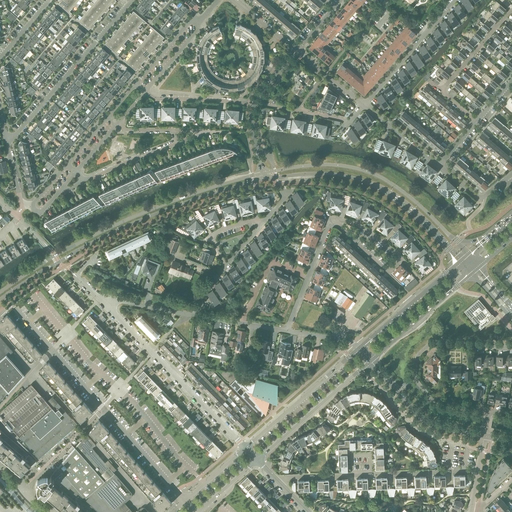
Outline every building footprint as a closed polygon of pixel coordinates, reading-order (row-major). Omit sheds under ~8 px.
[(24,10),(27,6),(21,0),(17,4),(24,10)] [(69,12),(72,9),(71,8),(61,0),(58,0),(60,2),(58,4),(71,15),(72,14),(69,12)] [(77,6),(70,0),(61,0),(71,8),(72,9),(74,6),(77,8),(78,7),(77,6)] [(96,0),(96,1),(108,11),(109,9),(108,8),(110,6),(103,0),(96,0)] [(150,5),(144,0),(143,0),(140,4),(147,9),(149,11),(150,12),(151,11),(150,10),(152,7),(150,5)] [(183,4),(189,9),(190,10),(192,7),(197,11),(199,9),(198,8),(202,3),(198,0),(192,0),(190,2),(187,0),(183,4)] [(266,2),(263,0),(261,0),(257,5),(261,9),(266,2)] [(312,8),(318,0),(317,0),(311,0),(308,4),(308,3),(307,4),(312,8)] [(322,4),(318,0),(312,8),(316,12),(322,4)] [(355,11),(359,7),(351,0),(347,4),(355,11)] [(462,3),(460,6),(463,11),(466,8),(467,9),(472,6),(470,3),(468,0),(460,0),(461,0),(462,3)] [(106,13),(108,11),(96,1),(93,4),(91,2),(90,3),(91,3),(103,14),(105,12),(106,13)] [(505,9),(496,1),(491,7),(492,9),(494,10),(491,13),(496,17),(498,14),(495,11),(497,9),(502,13),(505,9)] [(261,9),(265,12),(270,6),(266,2),(261,9)] [(101,16),(103,14),(91,3),(90,3),(89,4),(91,6),(89,9),(90,10),(101,19),(102,17),(101,16)] [(182,3),(178,8),(185,13),(189,9),(183,4),(182,3)] [(18,17),(24,10),(17,4),(14,9),(11,11),(13,13),(13,12),(18,17)] [(149,11),(147,9),(140,4),(137,8),(136,10),(144,17),(149,11)] [(352,15),(355,11),(347,4),(344,8),(352,15)] [(460,6),(459,5),(454,8),(455,11),(453,14),(453,15),(456,19),(458,22),(462,18),(461,17),(465,14),(463,11),(460,6)] [(265,12),(269,16),(275,10),(270,6),(265,12)] [(55,8),(51,12),(58,17),(61,13),(55,8)] [(178,8),(175,12),(182,17),(185,13),(178,8)] [(344,8),(340,12),(348,19),(352,15),(344,8)] [(84,10),(83,11),(96,22),(98,20),(99,21),(101,19),(90,10),(89,9),(86,12),(84,10)] [(279,13),(275,10),(269,16),(273,20),(279,13)] [(94,24),(96,22),(83,11),(82,12),(84,14),(82,17),(94,27),(95,26),(94,24)] [(496,17),(491,13),(488,11),(483,16),(484,18),(486,20),(483,23),(488,27),(490,24),(487,20),(489,18),(494,23),(497,19),(496,17)] [(51,12),(47,16),(55,23),(59,19),(57,18),(58,17),(51,12)] [(130,13),(128,14),(140,25),(143,22),(145,24),(146,23),(133,12),(131,14),(130,13)] [(178,22),(182,17),(175,12),(171,16),(178,22)] [(340,12),(337,17),(345,24),(348,19),(340,12)] [(273,20),(277,23),(283,17),(279,13),(273,20)] [(458,22),(456,19),(453,15),(453,14),(452,13),(447,16),(448,19),(446,23),(449,27),(452,24),(453,26),(458,22)] [(138,28),(140,25),(128,14),(127,16),(128,17),(126,20),(139,31),(140,30),(138,28)] [(47,16),(44,20),(50,26),(52,27),(55,23),(47,16)] [(174,26),(178,22),(171,16),(168,20),(174,26)] [(82,17),(79,20),(77,18),(76,19),(88,30),(91,28),(92,29),(94,27),(82,17)] [(277,23),(281,27),(287,20),(283,17),(277,23)] [(337,17),(333,21),(341,28),(345,24),(337,17)] [(44,20),(40,24),(47,30),(50,26),(44,20)] [(138,32),(139,31),(126,20),(124,22),(123,21),(121,23),(133,33),(136,30),(138,32)] [(171,30),(174,26),(168,20),(165,24),(171,30)] [(287,20),(281,27),(286,30),(291,24),(291,23),(287,20)] [(488,27),(483,23),(480,20),(475,25),(476,27),(478,29),(475,32),(480,36),(482,33),(479,30),(481,28),(486,32),(489,28),(488,27)] [(338,32),(341,28),(333,21),(330,25),(338,32)] [(441,27),(439,31),(442,35),(445,32),(446,34),(451,30),(449,27),(446,23),(445,21),(440,25),(441,27)] [(286,30),(290,34),(296,26),(292,22),(291,23),(291,24),(286,30)] [(131,36),(133,33),(121,23),(120,25),(121,26),(119,28),(132,39),(133,38),(131,36)] [(40,24),(37,28),(43,34),(47,30),(40,24)] [(167,34),(171,30),(165,24),(161,28),(160,29),(165,34),(166,33),(167,34)] [(240,37),(245,27),(239,24),(239,25),(236,24),(234,35),(236,35),(240,37)] [(330,25),(326,29),(334,36),(338,32),(330,25)] [(505,37),(505,36),(507,34),(511,38),(511,31),(511,30),(506,26),(505,25),(501,29),(503,31),(501,33),(498,36),(503,40),(505,37)] [(222,36),(218,26),(212,28),(212,29),(210,30),(216,39),(218,38),(222,36)] [(300,30),(296,26),(290,34),(294,37),(300,30)] [(406,26),(403,31),(411,38),(415,34),(406,26)] [(82,38),(85,34),(77,27),(74,31),(82,38)] [(153,30),(150,33),(162,43),(163,42),(162,40),(164,38),(151,27),(150,28),(153,30)] [(245,40),(252,32),(250,30),(251,30),(245,27),(240,37),(243,39),(245,40)] [(33,33),(40,38),(41,39),(45,35),(43,34),(37,28),(33,33)] [(114,31),(126,41),(129,38),(131,40),(132,39),(119,28),(117,30),(116,29),(114,31)] [(331,40),(334,36),(326,29),(323,33),(331,40)] [(434,35),(432,39),(435,44),(435,43),(438,40),(439,42),(444,38),(442,35),(439,31),(438,29),(433,33),(434,35)] [(478,41),(481,37),(480,36),(475,32),(472,29),(467,35),(467,37),(470,39),(467,42),(472,45),(474,42),(471,39),(472,37),(478,41)] [(216,39),(210,30),(207,32),(203,37),(212,43),(215,40),(216,39)] [(78,42),(82,38),(74,31),(70,35),(78,42)] [(124,44),(126,41),(114,31),(113,33),(114,34),(112,36),(125,47),(126,46),(124,44)] [(408,42),(411,38),(403,31),(399,35),(408,42)] [(255,34),(252,32),(245,40),(247,42),(249,45),(258,39),(255,34)] [(36,42),(40,38),(33,33),(30,36),(36,42)] [(160,45),(162,43),(150,33),(148,36),(145,34),(144,35),(157,46),(159,44),(160,45)] [(327,44),(331,40),(323,33),(319,37),(327,44)] [(78,42),(70,35),(66,39),(75,46),(78,42)] [(145,39),(143,41),(155,51),(156,50),(155,49),(157,46),(144,35),(143,37),(145,39)] [(396,39),(404,46),(408,42),(399,35),(396,39)] [(497,35),(493,39),(495,40),(493,42),(490,45),(495,49),(497,46),(497,45),(499,43),(506,50),(510,45),(503,40),(498,36),(497,35)] [(33,46),(36,42),(30,36),(26,41),(33,46)] [(124,48),(125,47),(112,36),(110,38),(109,37),(107,39),(119,49),(122,46),(124,48)] [(200,42),(199,45),(209,49),(210,47),(212,43),(203,37),(199,42),(200,42)] [(311,47),(326,46),(326,45),(327,44),(319,37),(316,41),(315,41),(314,41),(314,42),(314,43),(311,47)] [(427,44),(425,47),(428,52),(431,49),(432,50),(437,47),(435,43),(435,44),(432,39),(431,37),(426,41),(427,44)] [(71,51),(75,46),(66,39),(62,43),(65,45),(71,51)] [(117,52),(119,49),(107,39),(106,41),(107,42),(105,45),(118,55),(119,54),(117,52)] [(258,39),(249,45),(251,48),(252,51),(262,47),(261,45),(262,44),(258,39)] [(401,50),(404,46),(396,39),(392,43),(401,50)] [(470,51),(473,47),(472,45),(467,42),(464,39),(459,44),(459,46),(461,48),(459,51),(463,55),(466,52),(462,49),(464,46),(470,51)] [(29,50),(33,46),(26,41),(23,45),(29,50)] [(153,53),(155,51),(143,41),(141,44),(138,42),(137,43),(150,54),(152,52),(153,53)] [(148,57),(150,54),(137,43),(136,45),(138,47),(136,49),(148,60),(149,58),(148,57)] [(392,43),(389,47),(397,54),(401,50),(392,43)] [(489,44),(485,48),(498,59),(501,55),(495,49),(490,45),(489,44)] [(19,49),(26,55),(28,56),(31,52),(29,50),(23,45),(19,49)] [(65,45),(61,49),(67,55),(71,51),(65,45)] [(196,53),(207,55),(208,50),(209,49),(199,45),(198,47),(197,47),(196,53)] [(430,55),(428,52),(425,47),(424,45),(418,49),(420,52),(418,55),(418,56),(421,60),(424,57),(425,58),(430,55)] [(328,48),(326,46),(311,47),(310,47),(316,52),(315,52),(315,53),(316,53),(316,54),(317,54),(317,53),(320,56),(322,54),(328,48)] [(252,53),(253,57),(264,56),(264,50),(263,50),(262,47),(252,51),(252,53)] [(394,58),(397,54),(389,47),(385,51),(394,58)] [(102,48),(98,52),(107,60),(110,56),(108,54),(102,48)] [(325,59),(332,51),(328,48),(322,54),(320,56),(325,59)] [(462,60),(465,56),(463,55),(459,51),(456,48),(451,54),(451,56),(453,57),(451,60),(455,64),(458,61),(454,58),(456,56),(462,60)] [(26,55),(19,49),(16,53),(22,59),(26,55)] [(61,49),(57,53),(64,59),(67,55),(61,49)] [(146,62),(148,60),(136,49),(133,52),(131,50),(130,52),(143,63),(145,60),(146,62)] [(336,55),(332,51),(325,59),(329,63),(336,55)] [(385,51),(382,55),(390,63),(394,58),(385,51)] [(60,63),(64,59),(57,53),(56,52),(52,56),(54,57),(60,63)] [(103,64),(107,60),(98,52),(95,57),(101,62),(103,64)] [(141,65),(143,63),(130,52),(129,53),(131,55),(129,58),(141,68),(142,66),(141,65)] [(24,60),(22,59),(16,53),(12,57),(20,64),(24,60)] [(207,59),(207,55),(196,53),(196,60),(197,63),(207,61),(207,59)] [(481,53),(477,57),(490,68),(493,64),(487,58),(482,55),(481,53)] [(418,56),(418,55),(417,54),(411,57),(413,60),(411,64),(414,68),(417,65),(418,67),(423,63),(421,60),(418,56)] [(382,55),(378,59),(387,67),(390,63),(382,55)] [(511,68),(511,63),(508,61),(501,55),(498,59),(511,70),(511,68)] [(264,56),(253,57),(253,60),(252,63),(263,65),(263,63),(264,63),(264,56)] [(60,63),(54,57),(50,61),(57,67),(60,63)] [(95,57),(91,61),(98,66),(101,62),(95,57)] [(124,59),(123,60),(136,71),(138,68),(139,70),(141,68),(129,58),(126,61),(124,59)] [(457,66),(455,64),(451,60),(448,58),(443,63),(443,65),(445,67),(443,70),(447,74),(450,71),(446,67),(448,65),(453,70),(457,66)] [(383,71),(387,67),(378,59),(375,64),(383,71)] [(57,67),(50,61),(47,66),(53,71),(57,67)] [(91,61),(88,65),(96,72),(100,68),(98,66),(91,61)] [(199,72),(209,67),(208,63),(207,61),(197,63),(197,66),(199,72)] [(337,70),(341,74),(348,66),(344,62),(337,70)] [(416,71),(414,68),(411,64),(410,62),(404,66),(406,68),(404,72),(407,76),(410,73),(411,75),(416,71)] [(250,69),(259,74),(263,69),(262,69),(263,65),(252,63),(252,65),(250,69)] [(473,63),(469,67),(482,78),(485,74),(479,68),(474,64),(473,63)] [(45,64),(42,68),(50,75),(53,71),(47,66),(45,64)] [(375,64),(371,68),(379,75),(383,71),(375,64)] [(506,75),(505,74),(500,70),(493,64),(490,68),(503,79),(506,75)] [(84,69),(91,75),(93,76),(96,72),(88,65),(84,69)] [(300,71),(303,68),(300,65),(291,76),(293,78),(296,74),(298,76),(301,72),(300,71)] [(1,70),(2,76),(10,74),(13,73),(12,68),(9,69),(4,66),(3,66),(2,66),(2,67),(1,68),(1,69),(1,70)] [(341,74),(345,77),(352,69),(348,66),(341,74)] [(131,70),(127,67),(122,73),(129,79),(132,75),(132,74),(133,73),(131,70)] [(203,77),(204,79),(212,72),(211,71),(209,67),(199,72),(202,77),(203,77)] [(445,79),(449,75),(447,74),(443,70),(440,67),(435,72),(435,74),(437,76),(435,79),(439,83),(442,80),(438,77),(440,75),(445,79)] [(46,79),(50,75),(42,68),(38,72),(46,79)] [(371,68),(368,72),(376,79),(379,75),(371,68)] [(84,69),(80,73),(87,79),(91,75),(84,69)] [(246,74),(254,81),(256,79),(259,74),(250,69),(248,72),(246,74)] [(345,77),(349,81),(356,73),(352,69),(345,77)] [(399,76),(397,80),(400,85),(400,84),(403,81),(404,83),(409,79),(407,76),(404,72),(403,70),(397,74),(399,76)] [(38,72),(34,76),(43,83),(46,79),(38,72)] [(125,83),(129,79),(122,73),(120,72),(117,76),(119,77),(125,83)] [(206,82),(211,85),(217,76),(214,74),(212,72),(204,79),(206,82)] [(373,83),(376,79),(368,72),(364,76),(370,81),(371,81),(373,83)] [(465,72),(461,76),(474,87),(477,83),(471,77),(466,73),(465,72)] [(80,73),(77,77),(83,83),(87,79),(80,73)] [(354,82),(355,82),(360,76),(356,73),(349,81),(353,84),(354,82)] [(245,75),(241,78),(246,87),(252,84),(251,84),(254,81),(246,74),(245,75)] [(485,74),(482,78),(494,89),(498,84),(496,83),(492,79),(485,74)] [(32,86),(37,90),(43,83),(34,76),(33,78),(35,79),(33,82),(34,83),(32,86)] [(219,89),(223,79),(221,78),(217,76),(211,85),(216,89),(217,88),(219,89)] [(362,78),(361,77),(360,76),(355,82),(354,82),(353,84),(356,87),(356,88),(356,89),(357,89),(358,89),(364,93),(362,78)] [(371,81),(370,81),(364,76),(362,78),(364,93),(368,88),(369,88),(370,88),(370,87),(370,86),(373,83),(371,81)] [(77,77),(73,81),(80,87),(83,83),(77,77)] [(119,77),(115,82),(122,87),(125,83),(119,77)] [(303,80),(301,83),(299,82),(296,88),(293,91),(300,96),(306,86),(304,85),(305,85),(304,85),(306,83),(308,84),(312,80),(308,77),(305,81),(303,80)] [(235,80),(238,90),(241,89),(241,90),(246,87),(241,78),(237,79),(235,80)] [(402,87),(400,84),(400,85),(397,80),(396,78),(390,82),(392,84),(390,88),(393,93),(396,90),(397,91),(402,87)] [(229,91),(229,80),(225,80),(223,79),(219,89),(222,90),(222,91),(229,91)] [(235,91),(238,90),(235,80),(234,80),(229,80),(229,91),(235,92),(235,91)] [(82,89),(80,87),(73,81),(70,85),(79,93),(82,89)] [(456,81),(453,86),(466,96),(469,92),(463,87),(458,83),(456,81)] [(115,82),(112,85),(118,91),(122,87),(115,82)] [(477,83),(474,87),(486,98),(490,94),(488,93),(484,89),(477,83)] [(1,87),(4,92),(5,92),(14,90),(17,89),(15,84),(13,85),(4,87),(3,87),(1,87)] [(75,97),(79,93),(70,85),(66,89),(73,95),(75,97)] [(112,85),(108,90),(115,95),(118,91),(112,85)] [(329,86),(323,98),(328,101),(333,90),(329,86)] [(395,96),(393,93),(390,88),(389,86),(383,90),(385,93),(383,96),(386,101),(388,98),(390,99),(395,96)] [(419,94),(423,98),(431,89),(426,86),(422,90),(421,89),(418,92),(419,94)] [(106,88),(103,92),(111,100),(115,95),(108,90),(106,88)] [(69,99),(73,95),(66,89),(63,94),(69,99)] [(423,98),(427,101),(435,93),(431,89),(423,98)] [(453,89),(450,92),(448,94),(453,98),(454,96),(457,93),(453,89)] [(333,90),(328,101),(334,104),(336,99),(340,101),(342,97),(338,94),(333,90)] [(103,92),(99,96),(108,104),(111,100),(103,92)] [(482,103),(480,102),(476,98),(469,92),(466,96),(473,102),(471,105),(474,108),(476,106),(478,107),(482,103)] [(439,96),(435,93),(427,101),(432,105),(439,96)] [(63,94),(59,98),(66,103),(69,99),(63,94)] [(383,96),(382,95),(376,98),(378,101),(375,105),(379,108),(381,106),(383,108),(388,104),(386,101),(383,96)] [(104,108),(108,104),(99,96),(96,100),(104,108)] [(432,105),(436,108),(443,100),(439,96),(432,105)] [(62,108),(66,103),(59,98),(56,102),(62,108)] [(317,111),(323,112),(328,101),(323,98),(317,111)] [(18,105),(18,106),(20,105),(19,100),(17,100),(7,103),(7,102),(5,103),(9,108),(9,107),(18,105)] [(92,105),(93,105),(101,112),(104,108),(96,100),(92,105)] [(436,108),(440,112),(447,103),(443,100),(436,108)] [(334,104),(328,101),(323,112),(333,114),(334,111),(334,109),(332,108),(334,104)] [(55,103),(51,107),(58,113),(61,109),(55,103)] [(440,112),(444,115),(451,107),(447,103),(440,112)] [(18,106),(18,105),(9,107),(9,108),(11,113),(11,114),(12,115),(12,116),(13,116),(14,116),(15,116),(16,116),(16,115),(19,111),(18,106)] [(89,109),(91,110),(97,116),(101,112),(93,105),(89,109)] [(51,107),(47,112),(54,117),(58,113),(51,107)] [(444,115),(448,119),(455,110),(451,107),(444,115)] [(212,109),(211,109),(210,122),(216,122),(216,121),(217,121),(217,122),(220,123),(221,119),(221,117),(218,116),(218,117),(216,117),(217,110),(212,109)] [(87,114),(94,120),(97,116),(91,110),(87,114)] [(231,122),(232,110),(225,110),(225,113),(224,112),(223,112),(223,117),(225,117),(224,122),(225,122),(225,123),(231,124),(231,122)] [(231,124),(236,124),(238,124),(238,123),(239,111),(232,110),(231,122),(231,124)] [(448,119),(452,122),(459,114),(455,110),(448,119)] [(402,122),(408,116),(404,112),(403,112),(402,111),(399,114),(401,115),(398,118),(402,122)] [(50,121),(54,117),(47,112),(44,116),(50,121)] [(363,118),(360,122),(359,123),(362,127),(363,127),(363,128),(367,126),(372,122),(372,121),(370,119),(372,117),(368,113),(367,115),(366,113),(362,115),(362,117),(363,118)] [(90,124),(94,120),(87,114),(84,118),(90,124)] [(452,122),(456,126),(463,117),(459,114),(452,122)] [(40,120),(47,125),(49,127),(52,123),(50,121),(44,116),(40,120)] [(278,117),(277,117),(272,116),(272,118),(267,117),(266,124),(271,125),(270,127),(276,128),(278,117)] [(412,119),(408,116),(402,122),(407,126),(412,119)] [(78,122),(80,123),(86,128),(90,124),(84,118),(82,117),(78,122)] [(468,121),(463,117),(456,126),(460,129),(461,129),(462,130),(466,125),(465,124),(468,121)] [(495,117),(488,125),(496,132),(497,132),(503,125),(499,121),(495,117)] [(416,123),(412,119),(407,126),(411,129),(416,123)] [(40,120),(37,124),(43,130),(47,125),(40,120)] [(356,126),(353,130),(352,131),(355,135),(356,135),(359,132),(360,134),(365,130),(363,128),(363,127),(362,127),(359,123),(360,122),(359,121),(355,124),(355,125),(356,126)] [(418,121),(416,123),(411,129),(415,133),(420,126),(422,124),(418,121)] [(37,124),(33,128),(40,134),(43,130),(37,124)] [(79,124),(75,128),(82,134),(85,130),(79,124)] [(321,125),(320,125),(318,136),(323,137),(324,136),(328,137),(330,128),(321,126),(321,125)] [(503,125),(497,132),(501,136),(507,128),(503,125)] [(78,138),(82,134),(75,128),(73,126),(72,128),(74,130),(72,132),(78,138)] [(424,130),(420,126),(415,133),(419,136),(424,130)] [(42,135),(40,134),(33,128),(30,132),(38,139),(42,135)] [(507,128),(501,136),(505,139),(511,132),(507,128)] [(348,145),(352,141),(353,142),(358,138),(356,135),(355,135),(352,131),(353,130),(352,129),(348,132),(348,133),(349,134),(344,141),(348,145)] [(429,133),(424,130),(419,136),(423,140),(429,133)] [(75,142),(78,138),(72,132),(68,136),(75,142)] [(433,137),(429,133),(423,140),(427,143),(433,137)] [(475,141),(479,144),(483,148),(484,147),(490,140),(487,138),(481,133),(475,141)] [(71,146),(75,142),(68,136),(65,141),(71,146)] [(437,140),(433,137),(427,143),(431,147),(437,140)] [(382,142),(377,140),(374,148),(379,150),(379,151),(384,153),(388,143),(383,141),(382,142)] [(441,144),(437,140),(431,147),(435,150),(441,144)] [(484,147),(488,150),(494,144),(490,140),(484,147)] [(20,151),(28,149),(31,148),(29,143),(27,143),(22,141),(21,141),(20,141),(19,142),(19,143),(18,144),(18,145),(19,145),(18,145),(19,149),(17,149),(17,151),(20,151)] [(68,150),(71,146),(65,141),(61,145),(68,150)] [(442,142),(441,144),(435,150),(440,154),(447,145),(442,142)] [(394,145),(388,143),(384,153),(390,156),(394,145)] [(498,147),(494,144),(488,150),(492,154),(498,147)] [(61,145),(58,149),(64,154),(68,150),(61,145)] [(222,148),(221,148),(225,154),(227,157),(233,154),(236,153),(237,153),(235,151),(237,149),(237,150),(237,149),(235,148),(233,147),(231,146),(229,145),(229,146),(229,149),(228,149),(226,148),(225,148),(222,148)] [(496,157),(502,151),(498,147),(492,154),(496,157)] [(17,151),(16,151),(20,156),(20,157),(32,154),(31,148),(28,149),(20,151),(17,151)] [(215,149),(221,156),(222,158),(227,157),(225,154),(221,148),(218,148),(215,149)] [(61,158),(64,154),(58,149),(54,153),(61,158)] [(217,160),(222,158),(221,156),(215,149),(214,149),(212,150),(210,150),(216,158),(217,160)] [(213,162),(217,160),(216,158),(210,150),(206,152),(211,159),(213,162)] [(406,151),(405,152),(400,161),(405,164),(411,154),(406,151)] [(506,154),(502,151),(496,157),(500,161),(506,154)] [(208,163),(213,162),(211,159),(206,152),(201,154),(207,161),(208,163)] [(55,165),(61,158),(54,153),(50,157),(52,158),(50,161),(55,165)] [(20,157),(20,156),(18,156),(17,157),(21,161),(21,162),(31,160),(33,159),(32,154),(20,157)] [(203,165),(208,163),(207,161),(201,154),(196,156),(202,163),(203,165)] [(416,157),(411,154),(405,164),(410,167),(416,157)] [(500,161),(499,162),(504,165),(508,169),(511,164),(511,159),(510,158),(508,156),(506,154),(500,161)] [(199,167),(203,165),(202,163),(196,156),(192,157),(196,163),(197,165),(199,167)] [(194,169),(199,167),(197,165),(196,163),(192,157),(187,159),(192,166),(194,169)] [(453,166),(457,170),(461,173),(467,166),(467,167),(468,166),(464,162),(460,158),(453,166)] [(189,170),(194,169),(192,166),(187,159),(182,161),(188,168),(189,170)] [(185,172),(189,170),(188,168),(182,161),(178,162),(183,170),(185,172)] [(180,174),(185,172),(183,170),(178,162),(173,164),(178,172),(180,174)] [(34,164),(32,165),(23,167),(22,167),(20,167),(24,172),(33,170),(35,169),(34,164)] [(175,176),(180,174),(178,172),(173,164),(168,166),(174,173),(175,176)] [(419,173),(424,177),(431,168),(427,164),(419,173)] [(171,177),(175,176),(174,173),(168,166),(164,168),(169,175),(171,177)] [(471,170),(467,167),(467,166),(461,173),(466,177),(471,170)] [(166,179),(171,177),(169,175),(164,168),(159,169),(165,177),(166,179)] [(436,172),(431,168),(424,177),(429,181),(436,172)] [(156,181),(155,180),(154,178),(158,176),(155,173),(154,173),(151,169),(151,170),(147,173),(144,174),(150,181),(152,183),(156,181)] [(154,178),(155,180),(156,181),(160,179),(161,181),(166,179),(165,177),(159,169),(154,171),(155,173),(158,176),(154,178)] [(466,177),(470,180),(475,174),(471,170),(466,177)] [(147,185),(152,183),(150,181),(144,174),(139,176),(145,183),(147,185)] [(480,177),(479,177),(475,174),(470,180),(474,184),(480,177)] [(26,183),(36,180),(36,181),(38,180),(37,175),(34,175),(25,177),(23,178),(23,177),(23,178),(26,183)] [(139,176),(135,178),(141,185),(143,187),(147,185),(145,183),(139,176)] [(474,184),(478,187),(482,191),(485,188),(488,185),(489,183),(484,180),(480,176),(479,177),(480,177),(474,184)] [(130,180),(136,187),(138,190),(143,187),(141,185),(135,178),(130,180)] [(37,186),(36,181),(36,180),(26,183),(28,184),(29,188),(29,189),(30,190),(31,191),(33,191),(34,191),(33,190),(37,186)] [(133,192),(138,190),(136,187),(130,180),(126,182),(132,189),(133,192)] [(442,192),(450,184),(446,180),(438,188),(442,192)] [(129,194),(133,192),(132,189),(126,182),(121,185),(127,192),(129,194)] [(454,188),(450,184),(442,192),(447,196),(454,188)] [(124,196),(129,194),(127,192),(121,185),(117,187),(123,193),(124,196)] [(120,198),(124,196),(123,193),(117,187),(112,189),(118,196),(120,198)] [(115,200),(120,198),(118,196),(112,189),(107,191),(113,198),(115,200)] [(103,193),(109,200),(111,202),(115,200),(113,198),(107,191),(103,193)] [(106,204),(111,202),(109,200),(103,193),(98,195),(99,196),(102,199),(98,202),(99,203),(101,205),(104,202),(106,204)] [(263,200),(264,210),(270,209),(269,202),(272,201),(271,193),(267,194),(268,196),(262,197),(262,200),(263,200)] [(294,207),(297,204),(298,205),(304,202),(302,199),(303,197),(299,193),(298,194),(297,193),(292,196),(294,199),(291,202),(294,207)] [(342,200),(337,199),(335,209),(340,210),(342,203),(345,204),(346,199),(344,198),(345,196),(343,195),(342,200)] [(93,196),(88,199),(95,205),(96,207),(101,205),(99,203),(98,202),(102,199),(99,196),(96,199),(93,196)] [(346,212),(351,214),(352,213),(355,204),(352,203),(352,201),(349,200),(351,197),(349,197),(349,200),(346,199),(345,204),(348,205),(346,212)] [(455,204),(459,209),(467,201),(463,197),(455,204)] [(95,205),(88,199),(84,201),(90,208),(92,210),(96,207),(95,205)] [(92,210),(90,208),(84,201),(80,203),(86,210),(88,212),(92,210)] [(287,207),(284,210),(287,215),(290,212),(291,214),(297,210),(294,207),(291,202),(290,201),(285,204),(287,207)] [(471,206),(467,201),(459,209),(463,213),(466,210),(469,213),(473,210),(470,207),(471,206)] [(88,212),(86,210),(80,203),(75,206),(81,212),(83,214),(88,212)] [(352,213),(351,214),(357,216),(360,206),(355,204),(352,213)] [(230,218),(227,208),(227,205),(221,207),(222,209),(224,219),(230,218)] [(83,214),(81,212),(75,206),(71,208),(77,215),(79,217),(83,214)] [(79,217),(77,215),(71,208),(66,210),(72,217),(74,219),(79,217)] [(280,223),(283,220),(284,222),(290,218),(287,215),(284,210),(283,209),(278,213),(280,215),(277,218),(280,223)] [(362,218),(367,221),(372,212),(367,209),(362,218)] [(74,219),(72,217),(66,210),(62,213),(68,219),(70,221),(74,219)] [(208,212),(209,214),(213,224),(218,221),(214,212),(213,210),(208,212)] [(375,213),(372,212),(367,221),(372,224),(378,213),(376,212),(375,213)] [(70,221),(68,219),(62,213),(57,215),(64,222),(66,224),(70,221)] [(315,216),(313,221),(322,225),(324,220),(319,218),(320,215),(314,213),(313,216),(315,216)] [(208,226),(213,224),(209,214),(204,217),(208,226)] [(66,224),(64,222),(57,215),(53,217),(61,226),(66,224)] [(61,226),(53,217),(49,220),(55,226),(57,228),(61,226)] [(197,219),(195,217),(189,223),(192,225),(198,233),(203,229),(198,224),(199,223),(201,221),(200,219),(199,218),(197,219)] [(273,223),(270,226),(270,227),(273,232),(273,231),(276,228),(277,230),(283,226),(280,223),(277,218),(276,217),(271,221),(273,223)] [(378,227),(382,231),(388,223),(384,219),(378,227)] [(57,228),(55,226),(49,220),(44,222),(51,229),(52,231),(57,228)] [(322,225),(313,221),(311,226),(309,226),(308,229),(313,231),(314,228),(320,231),(322,225)] [(194,237),(198,233),(192,225),(189,223),(185,227),(183,226),(181,229),(189,233),(188,233),(190,234),(191,233),(194,237)] [(393,226),(388,223),(382,231),(386,234),(393,226)] [(266,232),(263,235),(266,240),(269,236),(270,238),(276,234),(273,231),(273,232),(270,227),(270,226),(269,225),(264,229),(266,232)] [(391,238),(395,242),(402,234),(400,232),(401,231),(399,229),(401,227),(400,226),(399,228),(397,227),(393,231),(396,233),(391,238)] [(189,234),(177,227),(175,231),(187,238),(189,234)] [(302,236),(306,238),(315,242),(318,236),(312,234),(313,231),(308,229),(307,232),(304,231),(302,236)] [(148,232),(142,235),(145,242),(152,239),(151,239),(150,238),(153,236),(151,233),(149,234),(148,232)] [(259,240),(256,243),(259,248),(262,245),(263,246),(268,243),(266,240),(263,235),(262,233),(257,237),(259,240)] [(406,238),(402,234),(395,242),(399,246),(404,240),(407,243),(409,240),(410,239),(409,237),(407,239),(406,238)] [(139,245),(145,242),(142,235),(136,238),(139,245)] [(332,242),(336,245),(342,239),(338,235),(336,237),(335,236),(331,240),(333,241),(332,242)] [(140,247),(139,245),(136,238),(130,240),(133,248),(134,250),(140,247)] [(301,245),(307,248),(308,245),(313,247),(315,242),(306,238),(304,243),(302,242),(301,245)] [(18,248),(20,247),(23,252),(29,248),(27,244),(26,245),(22,239),(15,243),(18,248)] [(171,239),(166,251),(174,254),(178,242),(171,239)] [(346,243),(342,239),(336,245),(340,249),(346,243)] [(130,240),(124,243),(127,251),(128,253),(134,250),(133,248),(130,240)] [(252,248),(249,251),(252,256),(255,253),(256,254),(261,251),(259,248),(256,243),(255,242),(250,245),(252,248)] [(127,251),(124,243),(118,246),(121,254),(127,251)] [(350,246),(346,243),(340,249),(344,253),(350,246)] [(404,250),(408,254),(415,247),(411,243),(404,250)] [(296,253),(299,254),(309,258),(311,253),(305,250),(307,248),(301,245),(299,244),(297,247),(298,248),(296,253)] [(21,253),(18,250),(17,250),(14,245),(7,249),(11,255),(13,254),(15,257),(21,253)] [(118,246),(112,249),(115,256),(121,254),(118,246)] [(352,248),(350,246),(344,253),(348,256),(352,253),(354,250),(352,248)] [(419,251),(415,247),(408,254),(411,258),(419,251)] [(212,251),(204,248),(201,258),(201,261),(206,263),(211,264),(213,259),(212,258),(212,251)] [(109,259),(115,256),(112,249),(105,252),(106,252),(107,254),(104,255),(106,258),(108,257),(109,259),(108,259),(109,259)] [(9,256),(5,250),(0,253),(0,256),(3,261),(4,260),(6,263),(12,259),(10,255),(9,256)] [(244,256),(242,259),(245,264),(248,261),(249,263),(254,259),(252,256),(249,251),(248,250),(243,254),(244,256)] [(358,254),(354,250),(352,253),(348,256),(352,260),(358,254)] [(307,263),(309,258),(299,254),(297,259),(296,258),(295,261),(300,264),(301,261),(307,263)] [(323,255),(321,260),(330,264),(332,259),(334,259),(334,258),(330,254),(328,257),(323,255)] [(362,258),(358,254),(352,260),(356,264),(362,258)] [(136,264),(143,267),(142,267),(143,267),(143,268),(142,269),(143,270),(143,271),(143,272),(144,273),(145,274),(145,275),(147,275),(147,274),(151,275),(153,271),(154,271),(157,272),(160,264),(148,260),(148,258),(143,256),(136,264)] [(415,263),(419,267),(427,261),(424,257),(415,263)] [(237,264),(235,267),(238,272),(241,269),(242,271),(247,267),(245,264),(242,259),(241,258),(236,262),(237,264)] [(356,264),(360,268),(366,261),(362,258),(356,264)] [(324,267),(323,270),(328,273),(330,269),(331,270),(333,265),(330,264),(321,260),(318,265),(324,267)] [(174,261),(169,272),(179,276),(179,274),(190,279),(193,270),(182,266),(183,265),(174,261)] [(370,265),(366,261),(360,268),(364,271),(370,265)] [(430,266),(427,261),(419,267),(422,272),(430,266)] [(374,269),(370,265),(364,271),(368,275),(374,269)] [(401,265),(397,270),(404,277),(408,272),(401,265)] [(240,275),(238,272),(235,267),(234,266),(229,270),(230,272),(228,275),(228,276),(231,280),(234,277),(235,279),(240,275)] [(264,310),(264,309),(269,312),(272,306),(271,306),(279,288),(276,287),(278,284),(286,288),(285,289),(291,292),(293,287),(294,287),(296,284),(295,283),(297,278),(291,276),(291,277),(281,272),(281,271),(278,270),(277,271),(274,269),(271,275),(269,280),(271,281),(269,284),(267,283),(266,287),(265,286),(263,290),(264,290),(259,301),(258,300),(256,306),(261,308),(261,309),(264,310)] [(378,272),(374,269),(368,275),(370,277),(369,279),(370,281),(372,279),(378,272)] [(316,271),(314,276),(324,280),(326,275),(327,276),(328,273),(323,270),(322,273),(316,271)] [(401,281),(404,277),(397,270),(393,274),(401,281)] [(382,276),(378,272),(372,279),(376,282),(382,276)] [(228,276),(228,275),(227,274),(222,278),(223,281),(221,283),(221,284),(224,289),(224,288),(227,285),(228,287),(233,283),(231,280),(228,276)] [(317,284),(316,287),(322,289),(323,286),(321,285),(324,280),(314,276),(312,282),(317,284)] [(386,280),(382,276),(376,282),(380,286),(386,280)] [(51,289),(57,283),(53,279),(47,285),(51,289)] [(390,283),(386,280),(380,286),(384,290),(390,283)] [(217,289),(214,292),(213,292),(217,297),(220,294),(221,295),(226,292),(224,288),(224,289),(221,284),(221,283),(220,282),(215,286),(217,289)] [(61,287),(57,283),(51,289),(54,293),(61,287)] [(394,287),(390,283),(384,290),(388,294),(394,287)] [(54,293),(58,297),(65,290),(61,287),(54,293)] [(309,287),(307,293),(317,297),(319,291),(320,292),(322,289),(316,287),(315,290),(309,287)] [(398,291),(394,287),(388,294),(392,297),(394,298),(397,295),(395,294),(398,291)] [(347,296),(351,298),(353,295),(345,289),(343,292),(347,296)] [(68,294),(65,290),(58,297),(62,301),(68,294)] [(209,297),(206,301),(210,305),(213,302),(214,304),(219,300),(217,297),(213,292),(214,292),(213,291),(207,294),(209,297)] [(347,310),(352,302),(352,301),(340,292),(334,301),(347,310)] [(351,313),(352,313),(360,320),(375,299),(372,297),(373,295),(371,293),(370,295),(366,292),(351,313)] [(315,301),(317,297),(307,293),(305,298),(311,300),(310,303),(315,305),(316,302),(315,301)] [(72,298),(68,294),(62,301),(66,304),(72,298)] [(66,304),(69,308),(76,302),(72,298),(66,304)] [(491,315),(478,299),(464,311),(471,320),(480,330),(489,322),(489,321),(490,320),(491,321),(495,318),(492,314),(491,315)] [(80,306),(76,302),(69,308),(73,312),(80,306)] [(80,306),(73,312),(77,316),(84,310),(80,306)] [(344,313),(338,309),(332,318),(338,322),(344,313)] [(7,315),(3,318),(4,319),(2,321),(1,320),(0,321),(0,330),(4,335),(4,334),(5,335),(15,327),(14,326),(16,324),(9,317),(7,315)] [(135,318),(137,319),(135,321),(135,320),(135,321),(140,326),(146,320),(141,315),(140,315),(141,316),(139,317),(137,315),(135,318)] [(83,322),(87,326),(93,320),(90,316),(83,322)] [(97,324),(93,320),(87,326),(91,330),(97,324)] [(140,326),(144,331),(150,325),(146,320),(140,326)] [(91,330),(94,334),(101,328),(97,324),(91,330)] [(149,335),(155,330),(150,325),(144,331),(149,335)] [(15,327),(5,335),(14,345),(24,337),(23,336),(24,334),(17,327),(16,328),(15,327)] [(160,335),(159,334),(162,332),(157,327),(155,330),(149,335),(154,340),(155,339),(157,341),(160,338),(158,336),(159,335),(160,335)] [(105,331),(101,328),(94,334),(98,338),(105,331)] [(206,344),(206,341),(209,329),(200,328),(198,338),(191,338),(190,346),(195,346),(196,341),(206,344)] [(244,342),(246,332),(238,330),(236,340),(238,340),(236,350),(242,352),(244,342)] [(98,338),(102,342),(109,335),(105,331),(98,338)] [(223,334),(213,332),(210,346),(208,353),(222,356),(223,353),(227,354),(228,346),(223,345),(223,346),(221,346),(223,334)] [(112,339),(109,335),(102,342),(106,346),(112,339)] [(24,337),(14,345),(23,355),(33,346),(32,345),(33,344),(26,336),(25,338),(24,337)] [(0,401),(15,384),(21,377),(20,375),(22,373),(7,357),(3,352),(9,347),(0,337),(0,401)] [(160,347),(164,351),(172,344),(174,341),(170,338),(168,340),(167,339),(164,341),(165,343),(160,347)] [(110,349),(116,343),(112,339),(106,346),(110,349)] [(268,354),(266,360),(271,361),(273,352),(269,351),(269,347),(270,342),(270,343),(267,342),(267,341),(263,340),(261,346),(258,345),(256,351),(260,351),(260,352),(268,354)] [(290,343),(281,342),(278,357),(286,358),(285,364),(289,364),(292,350),(288,349),(290,343)] [(120,347),(116,343),(110,349),(113,353),(120,347)] [(176,347),(172,344),(164,351),(168,355),(176,347)] [(309,350),(308,350),(309,347),(302,345),(301,349),(297,349),(295,358),(301,359),(302,356),(308,357),(309,350)] [(33,346),(23,355),(29,362),(29,363),(30,363),(31,363),(32,363),(33,362),(38,358),(39,359),(43,355),(35,346),(33,348),(33,346)] [(113,353),(117,357),(124,351),(120,347),(113,353)] [(180,351),(176,347),(168,355),(172,359),(180,351)] [(311,362),(315,362),(316,358),(322,360),(323,356),(324,356),(327,353),(324,353),(324,349),(318,348),(318,349),(314,349),(311,362)] [(128,355),(124,351),(117,357),(115,359),(119,363),(121,361),(128,355)] [(184,355),(180,351),(172,359),(176,363),(178,361),(180,363),(185,359),(186,358),(183,356),(184,355)] [(121,361),(125,365),(131,358),(128,355),(121,361)] [(481,367),(484,367),(484,355),(481,355),(481,356),(475,356),(475,365),(481,365),(481,367)] [(484,355),(484,367),(487,367),(488,365),(494,365),(494,356),(488,356),(488,355),(484,355)] [(503,365),(506,365),(506,355),(503,355),(503,357),(497,356),(497,365),(503,365)] [(431,381),(432,381),(434,383),(439,377),(440,361),(435,356),(432,359),(431,358),(426,364),(428,367),(428,368),(428,371),(429,371),(429,373),(426,376),(427,377),(426,378),(426,379),(426,380),(427,381),(428,381),(429,381),(430,380),(431,381)] [(135,362),(131,358),(125,365),(129,369),(135,362)] [(56,370),(48,361),(44,365),(45,366),(39,370),(39,371),(39,372),(39,373),(39,374),(45,381),(55,372),(55,371),(56,370)] [(184,372),(188,376),(196,368),(192,364),(192,365),(191,363),(186,368),(188,369),(184,372)] [(450,377),(461,377),(461,376),(465,376),(465,380),(471,380),(471,372),(465,372),(465,373),(461,373),(461,366),(450,366),(450,377)] [(200,372),(196,368),(188,376),(192,380),(200,372)] [(152,370),(147,375),(141,381),(139,383),(143,387),(145,385),(151,379),(149,377),(151,375),(152,375),(155,372),(152,370)] [(137,377),(141,381),(147,375),(143,371),(137,377)] [(55,372),(45,381),(54,391),(64,382),(63,381),(65,380),(57,372),(56,373),(55,372)] [(192,380),(196,384),(204,376),(200,372),(192,380)] [(196,384),(200,388),(208,380),(204,376),(196,384)] [(145,385),(148,389),(155,383),(151,379),(145,385)] [(241,396),(257,412),(260,415),(265,410),(264,409),(266,401),(273,400),(277,385),(256,379),(255,383),(253,383),(250,383),(249,383),(248,383),(248,384),(247,384),(246,384),(244,386),(241,383),(240,384),(235,379),(230,385),(236,391),(242,386),(246,390),(241,396)] [(200,388),(203,391),(211,384),(208,380),(200,388)] [(64,382),(54,391),(63,401),(73,392),(72,391),(73,390),(66,382),(65,383),(64,382)] [(159,387),(155,383),(148,389),(152,393),(159,387)] [(203,391),(207,395),(215,388),(211,384),(203,391)] [(485,386),(478,385),(477,389),(474,388),(473,394),(470,393),(470,397),(479,399),(480,395),(483,396),(484,390),(485,386)] [(152,393),(156,397),(162,390),(159,387),(152,393)] [(207,395),(211,399),(219,391),(215,388),(207,395)] [(166,394),(162,390),(156,397),(160,401),(166,394)] [(211,399),(215,403),(223,395),(219,391),(211,399)] [(73,392),(63,401),(72,411),(81,403),(80,402),(82,400),(75,392),(74,393),(73,392)] [(354,402),(352,393),(349,394),(349,395),(348,395),(347,394),(345,395),(346,396),(349,403),(354,402)] [(370,394),(367,393),(365,402),(370,404),(374,395),(372,395),(371,395),(370,395),(370,394)] [(160,401),(163,404),(170,398),(166,394),(160,401)] [(497,404),(498,394),(495,394),(495,395),(489,394),(488,403),(494,404),(494,403),(497,404)] [(502,395),(498,394),(497,404),(500,404),(499,405),(506,406),(507,397),(501,396),(502,395)] [(215,403),(219,407),(227,399),(223,395),(215,403)] [(375,407),(381,400),(380,399),(377,397),(377,398),(376,397),(375,396),(374,395),(370,404),(375,407)] [(339,399),(339,400),(345,407),(350,404),(349,403),(346,396),(343,398),(342,399),(341,399),(339,399)] [(174,402),(170,398),(163,404),(167,408),(174,402)] [(219,407),(222,411),(230,403),(227,399),(219,407)] [(334,404),(340,411),(341,411),(345,407),(339,400),(338,401),(338,402),(337,402),(334,404)] [(383,402),(381,400),(375,407),(379,410),(385,404),(384,403),(383,403),(382,402),(383,402)] [(230,403),(222,411),(226,415),(229,412),(234,407),(236,405),(233,401),(230,403)] [(81,403),(72,411),(72,412),(81,422),(87,417),(86,416),(90,412),(89,410),(90,409),(84,402),(82,404),(81,403)] [(167,408),(171,412),(178,406),(174,402),(167,408)] [(50,410),(19,437),(39,459),(41,457),(54,445),(78,425),(72,419),(58,403),(52,408),(50,405),(48,406),(47,407),(50,410)] [(329,410),(333,412),(337,415),(340,411),(334,404),(332,407),(332,408),(331,409),(329,410)] [(379,410),(380,412),(382,415),(386,412),(390,410),(388,407),(387,407),(386,407),(386,406),(385,404),(379,410)] [(181,410),(178,406),(171,412),(175,416),(179,412),(181,410)] [(238,411),(234,407),(229,412),(226,415),(230,419),(237,412),(238,411)] [(175,416),(179,420),(185,414),(181,410),(179,412),(175,416)] [(334,423),(335,420),(337,415),(333,412),(329,410),(329,412),(329,413),(329,414),(328,414),(327,414),(326,416),(331,422),(334,423)] [(390,410),(386,412),(382,415),(385,420),(386,421),(393,415),(392,414),(391,413),(391,412),(390,410)] [(230,419),(234,423),(242,415),(239,412),(238,411),(237,412),(230,419)] [(179,420),(182,424),(189,417),(185,414),(179,420)] [(234,423),(238,426),(245,419),(242,415),(234,423)] [(394,415),(393,415),(386,421),(391,426),(394,426),(397,418),(395,417),(394,417),(394,416),(394,415)] [(193,421),(189,417),(182,424),(186,428),(193,421)] [(249,423),(245,419),(238,426),(242,430),(246,426),(248,427),(250,424),(249,423)] [(188,433),(190,431),(196,425),(193,421),(186,428),(184,429),(188,433)] [(97,440),(98,441),(107,433),(107,432),(109,430),(102,423),(101,424),(99,422),(95,426),(94,426),(89,432),(97,441),(97,440)] [(320,426),(319,427),(323,434),(329,430),(329,427),(323,423),(322,425),(321,426),(320,426)] [(200,429),(196,425),(190,431),(194,435),(200,429)] [(401,436),(408,430),(407,430),(407,429),(406,429),(405,428),(406,428),(404,426),(396,428),(396,430),(400,436),(401,436)] [(319,437),(323,434),(319,427),(317,427),(317,428),(316,429),(313,431),(319,438),(319,437)] [(0,457),(20,475),(21,474),(36,461),(0,429),(0,457)] [(194,435),(198,439),(204,433),(200,429),(194,435)] [(408,431),(408,430),(401,436),(406,441),(411,434),(410,432),(409,433),(409,432),(408,431)] [(319,437),(319,438),(313,431),(311,432),(311,433),(310,433),(309,433),(308,434),(313,442),(313,443),(314,443),(319,439),(319,438),(319,437)] [(108,434),(107,433),(98,441),(107,451),(117,443),(116,442),(117,440),(110,432),(108,434)] [(208,437),(204,433),(198,439),(201,443),(208,437)] [(313,442),(308,434),(307,434),(307,435),(306,435),(305,435),(303,436),(306,444),(313,442)] [(411,447),(412,445),(416,437),(415,436),(414,436),(413,436),(413,435),(411,434),(406,441),(404,443),(405,445),(410,448),(411,447)] [(37,488),(37,489),(38,489),(38,490),(39,491),(39,492),(40,492),(41,493),(45,496),(46,495),(47,496),(48,497),(47,498),(63,511),(148,511),(145,509),(145,508),(144,508),(144,507),(143,507),(142,507),(141,508),(140,508),(135,511),(124,511),(120,507),(131,497),(132,496),(132,495),(132,494),(132,493),(131,493),(131,492),(92,448),(95,445),(87,435),(81,441),(67,458),(58,468),(49,479),(47,478),(48,478),(48,477),(47,477),(46,477),(44,477),(42,478),(40,479),(39,480),(38,480),(37,480),(39,482),(38,482),(38,483),(38,484),(37,484),(37,485),(37,486),(37,488)] [(297,438),(296,439),(301,446),(306,444),(303,436),(300,437),(300,438),(299,438),(298,438),(297,438)] [(201,443),(205,447),(212,441),(208,437),(201,443)] [(417,448),(422,441),(419,439),(418,439),(417,438),(416,437),(412,445),(411,447),(415,450),(417,448)] [(301,446),(296,439),(295,440),(294,441),(291,443),(290,443),(296,450),(297,450),(301,446)] [(376,440),(366,440),(366,449),(371,449),(371,444),(376,443),(376,441),(376,440)] [(215,445),(212,441),(205,447),(209,451),(215,445)] [(345,441),(345,445),(350,444),(350,449),(355,449),(355,441),(345,441)] [(428,446),(427,445),(426,444),(425,444),(425,443),(422,441),(417,448),(415,450),(416,450),(419,453),(428,446)] [(107,451),(116,461),(125,452),(126,450),(119,442),(117,443),(107,451)] [(286,448),(286,449),(293,454),(293,453),(296,450),(290,443),(288,445),(288,446),(287,447),(286,448)] [(374,448),(375,454),(383,453),(383,454),(386,454),(385,443),(379,443),(379,448),(374,448)] [(209,451),(213,455),(219,448),(215,445),(209,451)] [(347,455),(347,449),(342,450),(342,445),(341,445),(338,445),(338,455),(347,455)] [(421,457),(425,455),(432,451),(430,448),(429,447),(429,446),(428,445),(427,445),(428,446),(419,453),(421,457)] [(217,459),(223,452),(219,448),(213,455),(217,459)] [(283,455),(291,459),(294,454),(293,453),(293,454),(286,449),(286,450),(286,451),(285,452),(284,452),(283,455)] [(425,455),(427,460),(435,457),(435,456),(434,455),(433,455),(434,454),(432,451),(425,455)] [(126,453),(125,452),(116,461),(124,471),(134,463),(133,462),(135,460),(128,452),(126,453)] [(280,462),(289,464),(291,459),(283,455),(281,458),(282,459),(281,460),(280,462)] [(435,457),(427,460),(424,461),(423,462),(424,465),(425,466),(427,466),(427,465),(434,467),(437,465),(436,461),(435,461),(435,460),(436,459),(435,457)] [(496,469),(494,472),(492,475),(491,478),(490,481),(489,484),(488,486),(488,488),(487,491),(487,494),(487,493),(490,491),(491,492),(497,487),(496,486),(498,484),(497,483),(511,469),(511,467),(505,460),(503,461),(502,461),(501,462),(499,464),(498,466),(496,469)] [(124,471),(133,481),(143,472),(142,472),(144,470),(137,462),(135,463),(134,463),(124,471)] [(279,469),(285,473),(288,472),(289,464),(280,462),(280,463),(281,464),(280,465),(279,469)] [(133,481),(142,491),(152,482),(151,482),(152,480),(145,472),(144,473),(143,472),(133,481)] [(465,486),(465,485),(468,485),(468,484),(471,484),(471,478),(468,478),(468,480),(465,480),(465,475),(459,476),(459,486),(465,486)] [(240,483),(244,487),(251,481),(247,477),(240,483)] [(387,489),(387,490),(389,497),(391,497),(391,490),(389,490),(389,485),(387,485),(387,478),(381,478),(381,488),(387,488),(387,489)] [(334,492),(333,492),(333,498),(335,498),(337,490),(343,490),(342,479),(337,480),(337,487),(334,487),(334,492)] [(352,491),(351,491),(351,486),(348,486),(348,479),(342,479),(343,490),(348,489),(350,497),(352,497),(353,498),(352,491)] [(244,487),(248,491),(255,485),(251,481),(244,487)] [(152,482),(142,491),(151,502),(159,511),(160,511),(161,511),(162,511),(166,507),(165,506),(170,502),(168,500),(169,499),(154,482),(152,483),(152,482)] [(255,485),(248,491),(252,495),(258,489),(255,485)] [(252,495),(256,499),(262,492),(258,489),(252,495)] [(259,503),(266,496),(262,492),(256,499),(259,503)] [(494,504),(498,508),(504,502),(502,499),(503,498),(503,499),(505,497),(504,495),(501,498),(494,504)] [(259,503),(263,506),(270,500),(266,496),(259,503)] [(267,510),(274,504),(270,500),(263,506),(267,510)] [(454,501),(452,506),(460,510),(460,509),(460,508),(460,507),(461,507),(463,504),(461,501),(454,501)] [(498,508),(501,511),(511,503),(510,501),(508,503),(508,504),(507,505),(504,502),(498,508)] [(325,511),(329,507),(326,503),(319,506),(318,509),(320,511),(321,511),(325,511)] [(508,511),(511,510),(508,507),(510,506),(511,504),(511,503),(501,511),(500,511),(508,511)]
